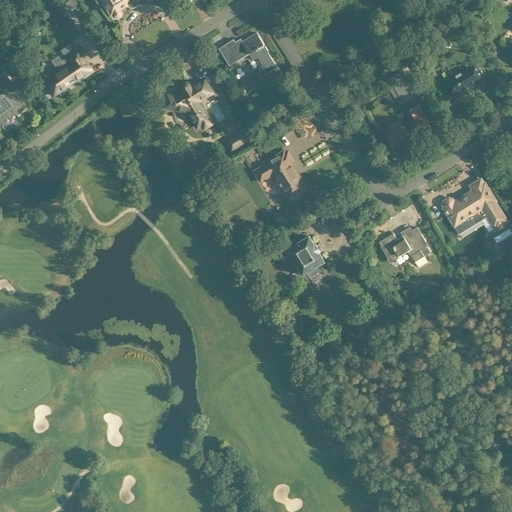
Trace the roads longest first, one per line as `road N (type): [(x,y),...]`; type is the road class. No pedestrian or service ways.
road 1 (residential): [(0,170),(252,0)]
road 2 (track): [(0,217),(80,194),(102,224),(132,209),(192,279)]
road 3 (residential): [(392,199),(258,0)]
road 4 (track): [(118,511),(85,457),(78,390),(39,352),(0,342)]
road 5 (residential): [(392,199),(511,124)]
road 6 (track): [(0,297),(35,298),(52,288),(73,248),(102,224)]
